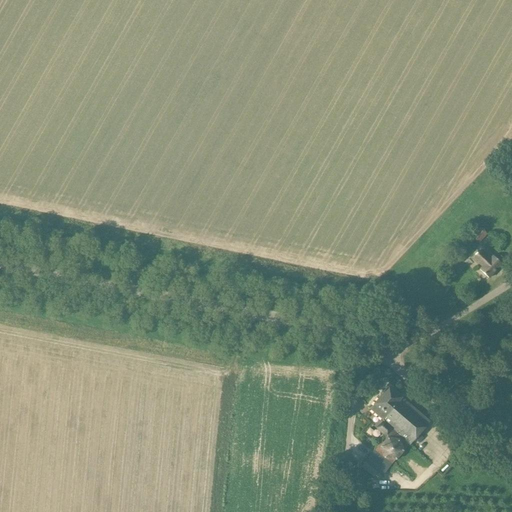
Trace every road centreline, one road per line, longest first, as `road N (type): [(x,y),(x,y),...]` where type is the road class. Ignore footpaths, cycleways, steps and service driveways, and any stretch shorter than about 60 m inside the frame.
road 1 (unclassified): [(351,335),(0,264)]
road 2 (unclassified): [(511,461),(386,358)]
road 3 (unclassified): [(386,358),(511,276)]
road 4 (unclassified): [(340,511),(357,378)]
